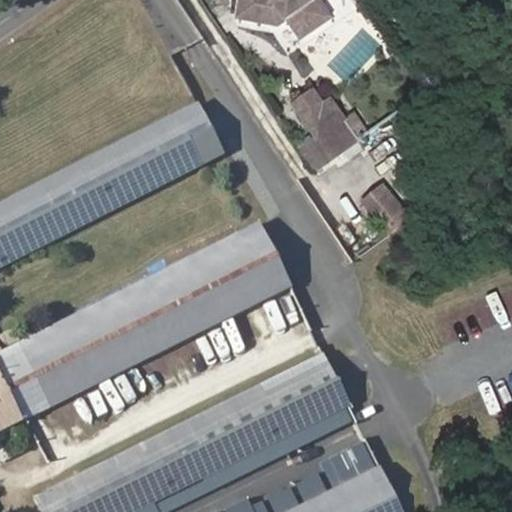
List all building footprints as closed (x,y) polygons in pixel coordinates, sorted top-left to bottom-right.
[(242,0),(240,14),(281,22),(290,16),(305,37),(335,14),(325,0),(242,0)] [(317,135),(300,146),(315,168),(430,89),(416,67),(347,114),(335,97),(326,102),(316,89),(297,102),(317,135)] [(196,104),(0,204),(0,267),(222,156),(196,104)] [(390,236),(414,216),(385,181),(361,201),(390,236)] [(256,223),(0,353),(0,429),(288,284),(256,223)] [(323,353),(35,500),(41,511),(126,511),(347,400),(323,353)] [(403,511),(379,464),(283,511),(403,511)]
